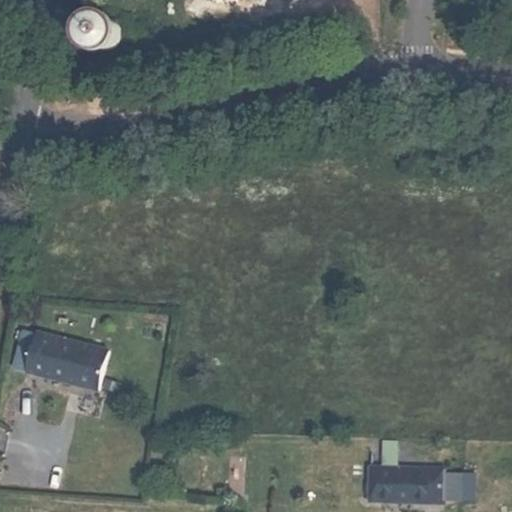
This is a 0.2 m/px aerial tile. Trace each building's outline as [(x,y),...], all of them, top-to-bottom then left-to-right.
[(121,48),(123,41),(123,38),(120,31),(115,26),(108,24),(103,24),(96,27),(92,30),(89,37),(89,42),(91,49),(96,55),(103,57),(108,58),(115,55),(118,52),(121,48)] [(112,347),(39,332),(29,374),(47,379),(48,376),(102,388),(112,347)] [(121,387),(123,378),(110,374),(108,384),(121,387)] [(444,475),(444,473),(371,470),(371,485),(371,495),(370,502),(443,504),(443,502),(444,475)] [(462,476),(444,475),(443,502),(461,503),(462,476)]
